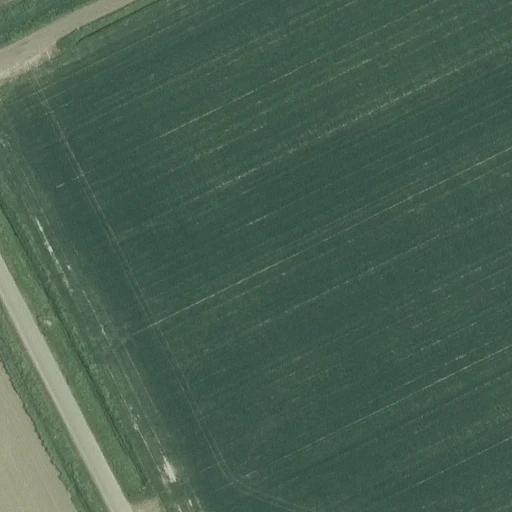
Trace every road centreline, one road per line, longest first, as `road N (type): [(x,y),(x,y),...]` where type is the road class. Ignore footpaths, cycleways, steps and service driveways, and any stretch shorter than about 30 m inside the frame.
road 1 (unclassified): [(121,511),(0,274)]
road 2 (unclassified): [(0,59),(120,0)]
